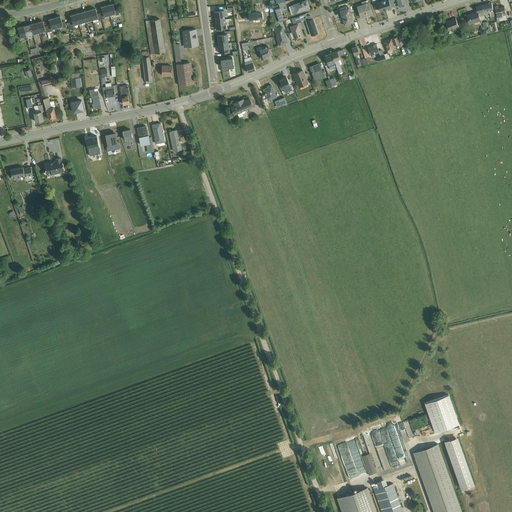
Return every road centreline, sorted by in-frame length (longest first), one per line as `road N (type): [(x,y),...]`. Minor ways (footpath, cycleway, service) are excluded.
road 1 (unclassified): [(178,103),(324,511)]
road 2 (tertiary): [(0,141),(178,103)]
road 3 (tertiary): [(215,91),(335,42)]
road 4 (tertiary): [(335,42),(456,2)]
